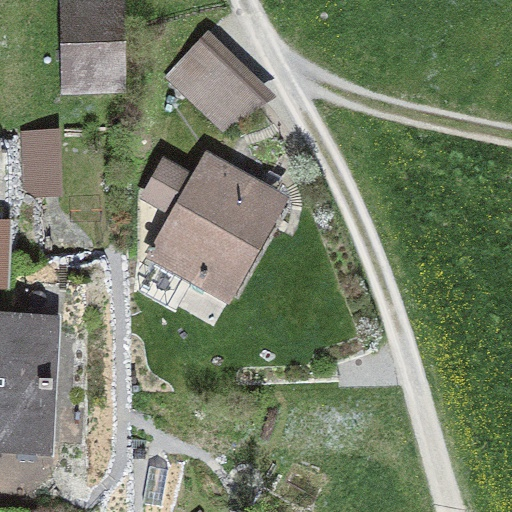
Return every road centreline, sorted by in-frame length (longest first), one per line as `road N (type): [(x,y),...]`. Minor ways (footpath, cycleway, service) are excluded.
road 1 (residential): [(245,0),(356,220),(449,511)]
road 2 (track): [(511,137),(338,96),(275,60)]
